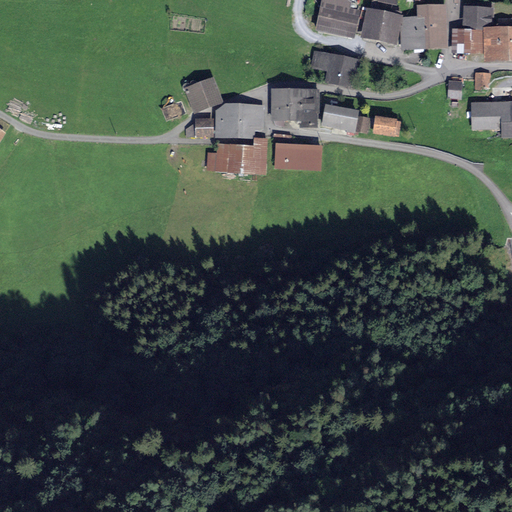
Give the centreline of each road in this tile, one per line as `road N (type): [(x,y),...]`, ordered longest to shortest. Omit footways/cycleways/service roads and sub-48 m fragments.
road 1 (track): [(511,66),(463,70),(389,96),(268,85),(160,140),(37,133),(0,114)]
road 2 (track): [(160,140),(249,140),(282,130),(420,150),(474,168),(511,212)]
